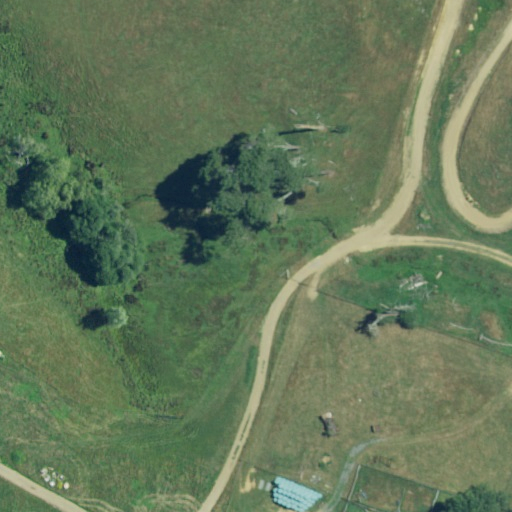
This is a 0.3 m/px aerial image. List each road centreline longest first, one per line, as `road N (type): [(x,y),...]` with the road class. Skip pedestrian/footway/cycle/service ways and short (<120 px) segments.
road 1 (track): [(395,220),(415,152),(434,28),(448,0)]
road 2 (track): [(511,391),(470,424),(415,445),(340,451)]
road 3 (track): [(340,245),(434,243),(511,265)]
